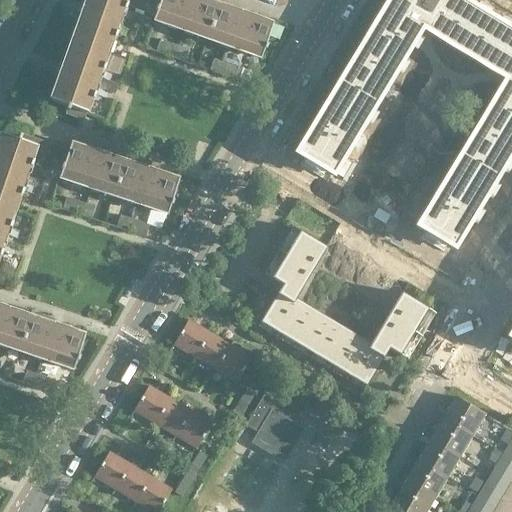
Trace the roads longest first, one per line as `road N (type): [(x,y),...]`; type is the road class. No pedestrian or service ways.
road 1 (tertiary): [(23,511),(324,7)]
road 2 (residential): [(511,402),(448,364),(511,255)]
road 3 (unknown): [(354,207),(492,289)]
